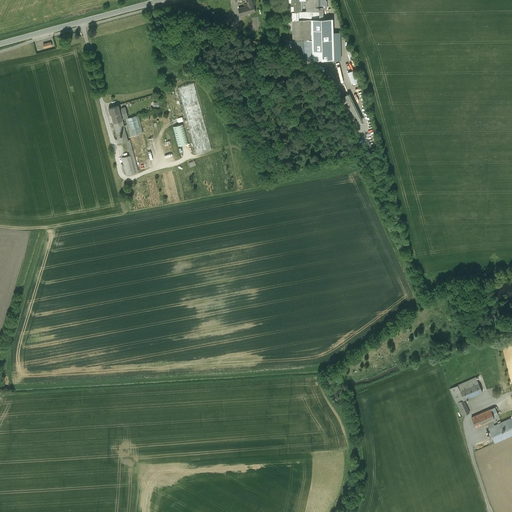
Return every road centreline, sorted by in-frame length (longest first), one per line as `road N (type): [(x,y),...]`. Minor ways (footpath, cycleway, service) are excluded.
road 1 (secondary): [(163,0),(0,44)]
road 2 (track): [(126,178),(126,211),(40,229),(0,225)]
